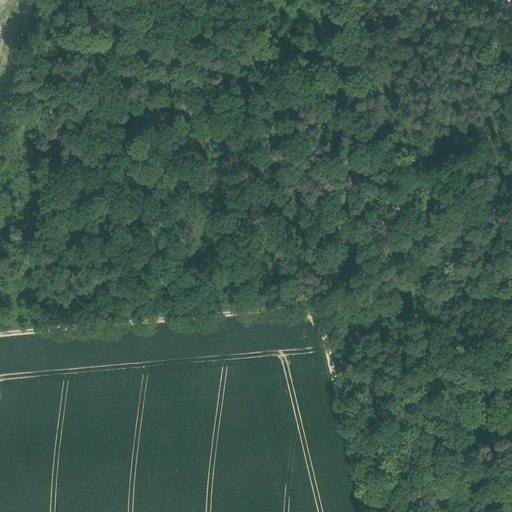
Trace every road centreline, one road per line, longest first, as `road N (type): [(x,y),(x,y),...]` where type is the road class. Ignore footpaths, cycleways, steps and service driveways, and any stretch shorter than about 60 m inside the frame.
road 1 (track): [(379,511),(335,309),(498,295)]
road 2 (unclassified): [(28,0),(0,184)]
